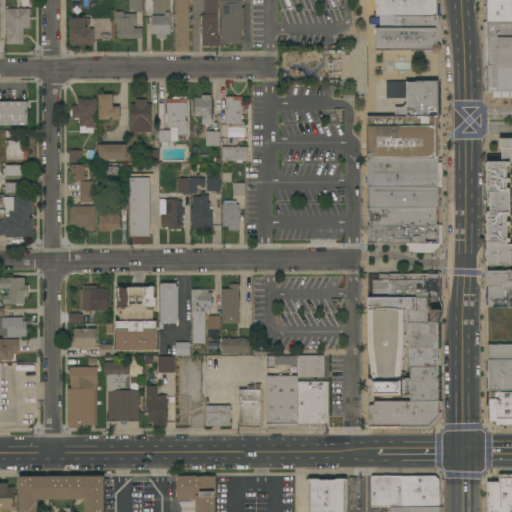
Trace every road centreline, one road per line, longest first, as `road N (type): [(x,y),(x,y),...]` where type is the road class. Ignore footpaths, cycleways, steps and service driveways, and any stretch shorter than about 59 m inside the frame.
road 1 (residential): [(0,259),(380,255),(466,264)]
road 2 (residential): [(49,0),(52,454)]
road 3 (tertiary): [(464,450),(52,454)]
road 4 (residential): [(0,67),(267,68)]
road 5 (secondary): [(466,264),(464,450)]
road 6 (secondary): [(464,128),(466,264)]
